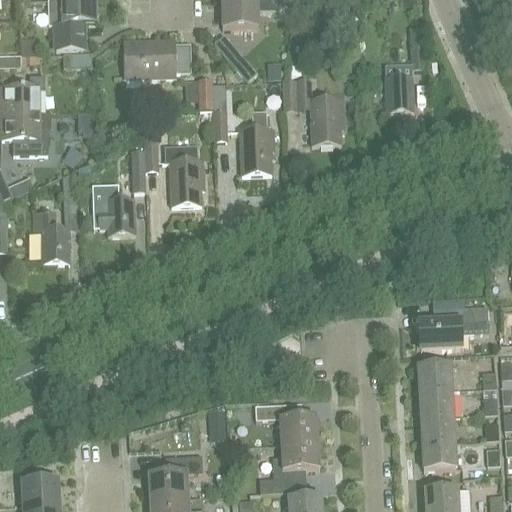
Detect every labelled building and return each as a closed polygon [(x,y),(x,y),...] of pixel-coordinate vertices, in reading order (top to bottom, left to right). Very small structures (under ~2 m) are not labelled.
[(257,16),(277,15),(276,2),(256,3),(222,4),(223,33),(257,32),(257,16)] [(94,3),(49,4),(49,18),(61,17),(61,29),(54,29),(54,54),(82,54),(82,29),(94,29),(94,3)] [(423,34),(409,35),(410,69),(410,76),(412,76),(424,75),(423,34)] [(257,79),(223,41),(214,49),(247,87),(257,79)] [(123,48),(124,84),(176,83),(176,77),(190,77),(189,51),(175,51),(175,47),(123,48)] [(91,59),(63,60),(63,73),(91,73),(91,59)] [(20,61),(0,61),(0,73),(21,73),(20,61)] [(301,80),(300,69),(288,69),(288,80),(301,80)] [(412,83),(412,76),(410,76),(410,69),(384,70),(385,84),(384,84),(386,118),(413,117),(412,83)] [(39,117),(38,93),(44,93),(44,81),(29,81),(30,92),(0,92),(1,118),(39,117)] [(283,118),(310,116),(311,150),(341,149),(341,133),(345,133),(344,104),(312,104),(310,85),(295,85),(282,86),(283,118)] [(197,86),(198,115),(198,116),(213,115),(212,86),(197,86)] [(212,116),(213,146),(227,147),(226,116),(212,116)] [(39,117),(1,118),(1,144),(14,144),(14,160),(48,159),(48,135),(50,134),(50,119),(39,119),(39,117)] [(252,118),(252,133),(240,134),(242,180),(271,179),(271,164),(275,164),(274,133),(266,133),(266,117),(252,118)] [(145,178),(144,146),(143,147),(144,156),(130,157),(132,198),(146,197),(145,178)] [(144,146),(145,178),(158,178),(157,146),(144,146)] [(203,165),(196,165),(196,152),(165,153),(166,168),(169,168),(171,211),(200,210),(200,194),(204,194),(203,165)] [(0,174),(0,206),(1,209),(13,203),(0,174)] [(32,239),(42,239),(42,268),(69,268),(70,237),(79,236),(76,176),(62,183),(64,233),(55,231),(55,217),(33,218),(32,239)] [(106,200),(107,205),(108,217),(97,217),(97,235),(108,235),(108,239),(136,239),(135,204),(118,204),(118,200),(106,200)] [(487,312),(451,314),(452,327),(420,328),(421,356),(460,354),(460,340),(488,339),(487,312)] [(511,366),(500,368),(501,385),(511,384),(511,366)] [(420,398),(451,397),(450,370),(418,372),(420,398)] [(481,378),(482,395),(495,394),(494,378),(481,378)] [(511,392),(501,393),(502,411),(511,409),(511,392)] [(495,394),(482,395),(484,421),(497,420),(495,394)] [(458,396),(451,397),(420,398),(421,424),(453,422),(452,405),(459,405),(458,396)] [(285,450),(318,448),(316,422),(289,424),(288,411),(256,413),(257,426),(283,425),(285,450)] [(224,415),(208,417),(209,432),(225,430),(224,415)] [(511,419),(503,420),(504,436),(511,435),(511,419)] [(453,422),(421,424),(423,450),(454,448),(453,422)] [(485,446),(498,445),(497,429),(484,429),(485,446)] [(318,448),(285,450),(285,463),(273,463),(274,484),(260,485),(261,500),(293,498),(291,475),(319,474),(318,448)] [(454,448),(423,450),(424,476),(456,474),(454,448)] [(500,471),(499,455),(486,455),(487,472),(500,471)] [(148,480),(150,505),(189,503),(188,478),(202,478),(202,461),(172,463),(173,479),(148,480)] [(22,511),(56,511),(59,511),(58,485),(21,487),(22,511)] [(425,511),(457,511),(457,495),(425,496),(425,511)] [(502,511),(502,501),(489,502),(489,511),(502,511)] [(288,511),(320,511),(320,502),(288,504),(288,511)] [(189,511),(189,503),(150,505),(149,511),(189,511)]
